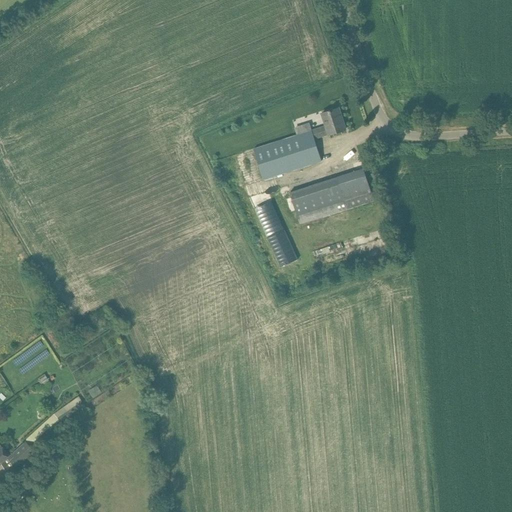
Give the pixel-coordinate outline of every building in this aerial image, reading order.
[(321,114),(325,126),(327,135),(329,135),(345,130),(338,108),(321,114)] [(325,126),(255,149),(265,179),(321,162),(314,139),(327,135),(325,126)] [(354,172),(290,193),(297,216),(344,200),(347,209),(374,201),(364,169),(354,172)] [(306,177),(322,174),(321,170),(290,176),(292,187),(307,184),(306,177)] [(281,268),(298,261),(274,200),(257,207),(281,268)] [(43,386),(49,381),(44,376),(38,381),(43,386)] [(88,391),(92,398),(101,392),(96,385),(88,391)] [(11,461),(16,467),(34,451),(32,449),(61,422),(85,407),(78,396),(53,414),(23,441),(26,443),(12,456),(14,458),(11,461)] [(51,442),(55,449),(66,442),(62,436),(51,442)]
